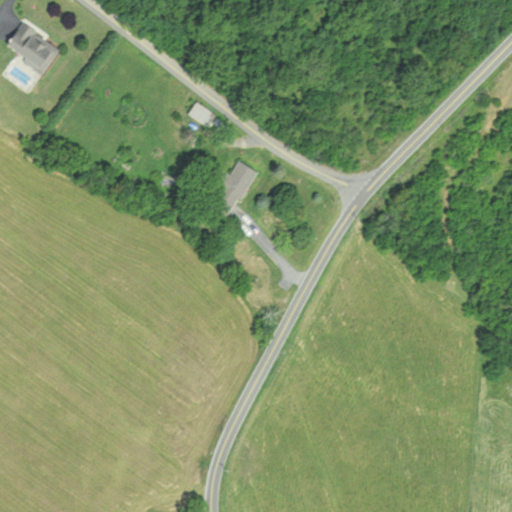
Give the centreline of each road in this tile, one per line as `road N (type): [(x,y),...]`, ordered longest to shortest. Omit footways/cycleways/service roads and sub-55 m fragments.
road 1 (tertiary): [(211,511),(216,468),(236,419),(352,209),(511,40)]
road 2 (residential): [(367,190),(278,148),(88,0)]
